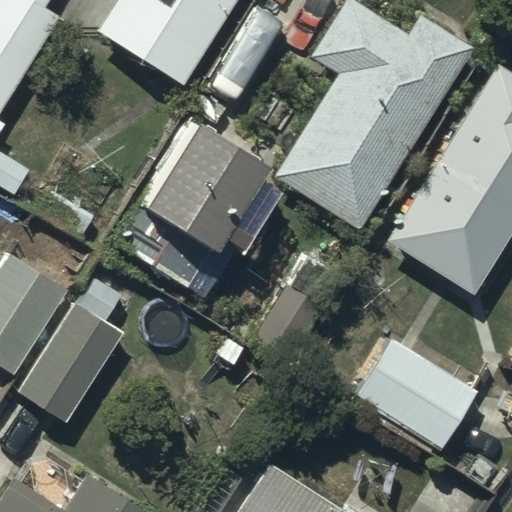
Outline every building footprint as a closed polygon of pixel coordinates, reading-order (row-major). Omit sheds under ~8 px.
[(75,0),(0,0),(0,100),(51,18),(37,9),(42,0),(56,0),(70,9),(75,0)] [(176,84),(227,0),(109,0),(91,31),(176,84)] [(353,230),(464,46),(414,15),(404,31),(352,0),(335,0),(302,56),(330,73),(267,178),(353,230)] [(511,78),(488,64),(379,239),(466,292),(511,217),(511,78)] [(255,161),(186,118),(134,203),(206,248),(214,234),(243,253),(272,206),(239,186),(255,161)] [(61,287),(4,251),(0,257),(0,366),(8,372),(61,287)] [(72,305),(65,301),(13,390),(61,419),(131,300),(89,276),(72,305)] [(469,390),(383,337),(347,394),(433,447),(469,390)] [(336,511),(264,464),(232,511),(336,511)] [(57,510),(7,477),(0,487),(0,511),(132,511),(78,477),(57,510)]
